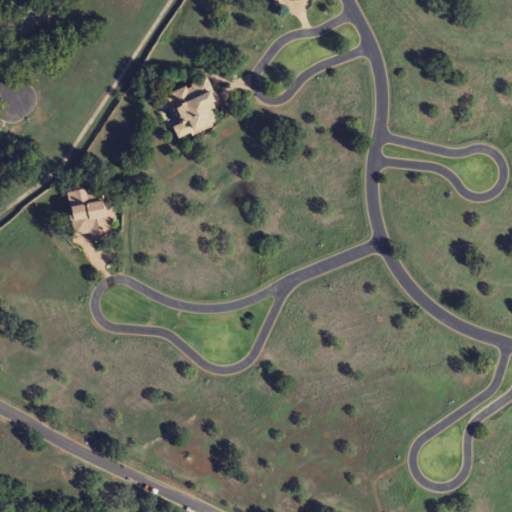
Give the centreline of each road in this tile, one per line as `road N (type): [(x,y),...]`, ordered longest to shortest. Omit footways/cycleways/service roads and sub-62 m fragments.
road 1 (residential): [(382,244),(297,277),(234,370),(204,368),(163,335),(104,326),(94,303),(110,279),(205,308),(252,300),(297,277)]
road 2 (residential): [(511,346),(450,323),(414,296),(382,244),(370,194),(383,102),(378,63),(346,0)]
road 3 (residential): [(503,344),(494,382),(414,445),(410,461),(422,482),(453,485),(463,477),(473,420),(511,388)]
road 4 (residential): [(372,160),(435,167),(475,197),(493,191),(501,175),(487,149),(452,152),(377,134)]
road 5 (residential): [(370,46),(303,74),(275,100),(257,94),(256,73),(280,41),(353,11)]
road 6 (residential): [(0,409),(201,511)]
